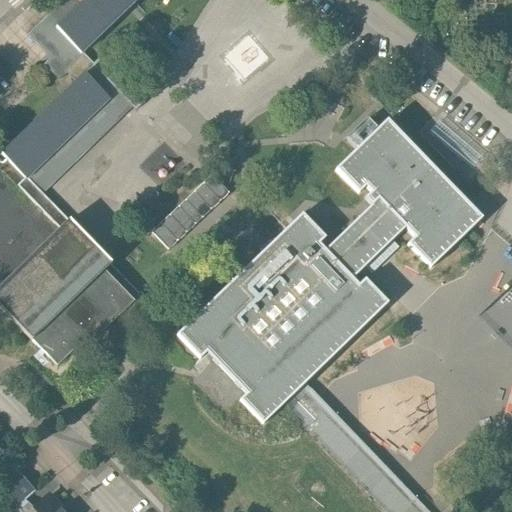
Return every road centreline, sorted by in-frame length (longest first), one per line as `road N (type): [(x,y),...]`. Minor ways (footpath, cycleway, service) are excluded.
road 1 (residential): [(355,0),(511,127)]
road 2 (residential): [(0,399),(118,511)]
